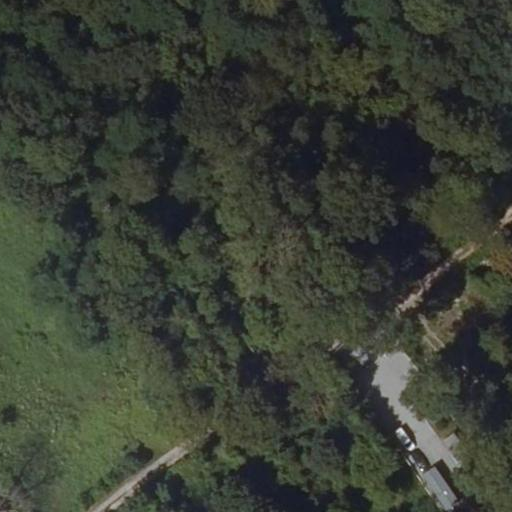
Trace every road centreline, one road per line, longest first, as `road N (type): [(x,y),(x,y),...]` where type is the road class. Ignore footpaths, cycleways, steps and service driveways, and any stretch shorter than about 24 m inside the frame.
road 1 (track): [(511,219),(410,305),(116,511)]
road 2 (track): [(410,305),(511,462)]
